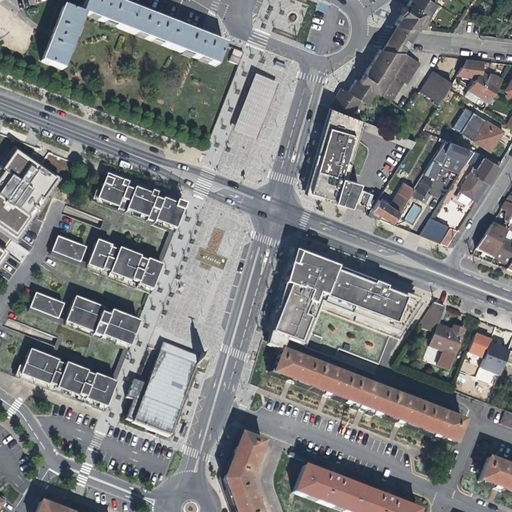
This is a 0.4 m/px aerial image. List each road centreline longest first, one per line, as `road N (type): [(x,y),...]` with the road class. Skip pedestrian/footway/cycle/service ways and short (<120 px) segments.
road 1 (residential): [(214,403),(445,494)]
road 2 (residential): [(214,403),(272,216)]
road 3 (primary): [(431,271),(401,251),(275,202)]
road 4 (primary): [(272,216),(431,271)]
road 5 (primary): [(0,102),(152,162)]
road 6 (residential): [(275,202),(314,62)]
road 7 (primary): [(152,162),(272,216)]
road 8 (primary): [(275,202),(197,169),(152,162)]
road 9 (residential): [(50,457),(170,506)]
road 10 (residential): [(445,276),(511,168)]
